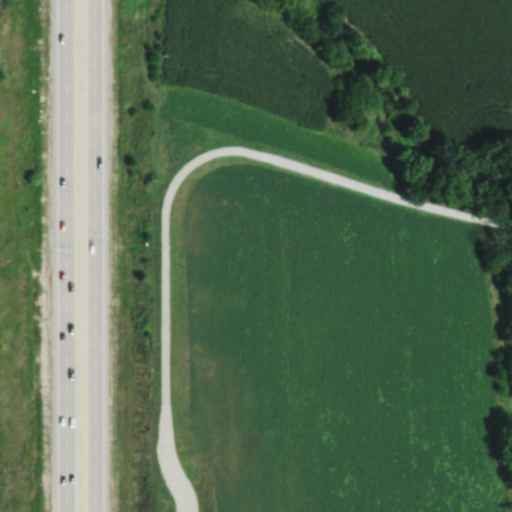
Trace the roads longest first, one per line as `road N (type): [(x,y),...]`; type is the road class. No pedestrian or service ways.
road 1 (trunk): [(92,511),(91,0)]
road 2 (trunk): [(63,0),(64,511)]
